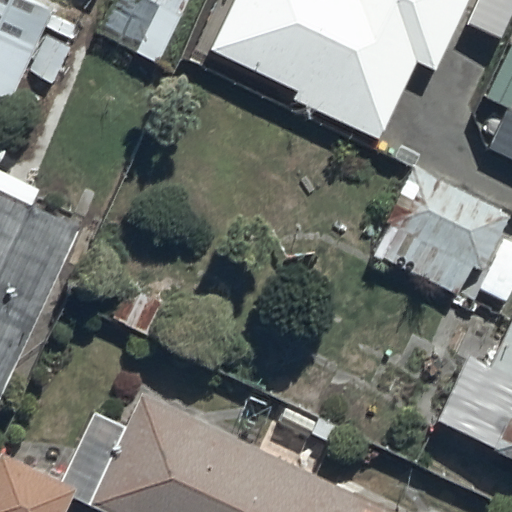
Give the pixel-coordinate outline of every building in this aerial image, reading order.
[(4,0),(0,0),(0,125),(22,79),(51,93),(70,53),(66,52),(75,33),(4,0)] [(117,0),(101,33),(137,51),(133,59),(158,71),(192,1),(189,0),(117,0)] [(236,0),(208,56),(295,102),(291,110),(369,150),(410,71),(432,83),(474,0),(236,0)] [(508,224),(409,175),(367,258),(458,303),(464,292),(500,310),(511,285),(511,250),(498,244),(508,224)] [(0,391),(73,239),(28,218),(35,204),(0,187),(0,391)] [(511,319),(486,373),(468,364),(433,434),(511,472),(511,319)] [(67,511),(71,505),(84,511),(379,511),(139,398),(121,436),(88,420),(56,487),(0,460),(0,511),(67,511)]
